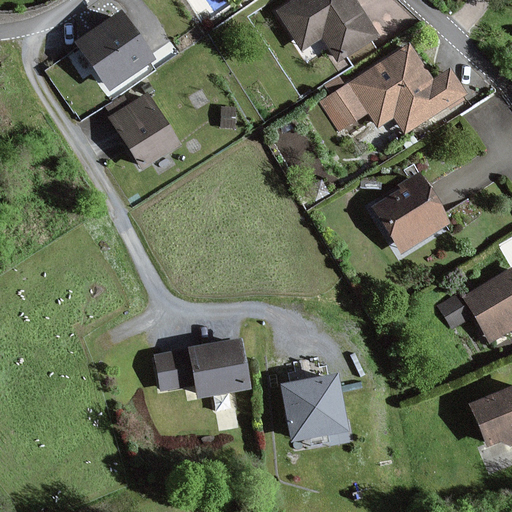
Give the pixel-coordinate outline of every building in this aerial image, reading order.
[(372,36),(350,0),(294,0),(278,10),(301,49),(323,35),(337,57),(372,36)] [(148,60),(118,15),(76,43),(107,88),(148,60)] [(435,85),(410,47),(346,89),(338,78),(325,86),(351,125),(369,113),(378,125),(395,114),(406,131),(462,94),(450,75),(435,85)] [(177,143),(146,97),(111,120),(142,166),(177,143)] [(220,107),(219,128),(235,129),(236,108),(220,107)] [(401,190),(374,207),(401,251),(446,223),(417,175),(399,186),(401,190)] [(511,318),(511,272),(466,298),(475,314),(489,340),(511,327),(511,324),(510,320),(511,318)] [(468,317),(456,297),(441,306),(452,326),(468,317)] [(238,342),(155,357),(161,390),(194,384),(196,397),(246,389),(238,342)] [(335,377),(281,387),(291,442),(345,431),(335,377)] [(511,434),(511,391),(472,407),(487,444),(511,434)]
